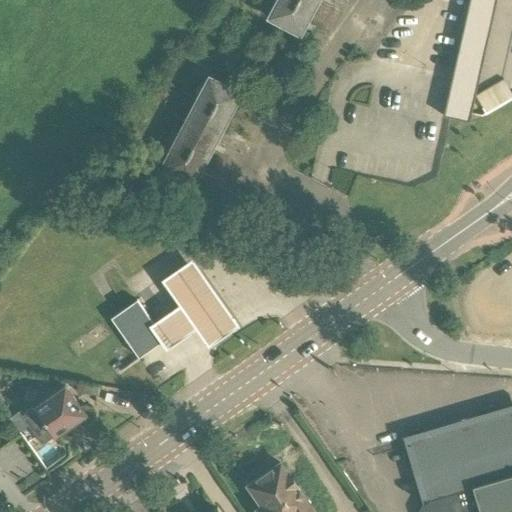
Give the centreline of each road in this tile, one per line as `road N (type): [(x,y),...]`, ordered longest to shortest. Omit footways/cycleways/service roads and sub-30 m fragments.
road 1 (secondary): [(66,511),(374,295)]
road 2 (unclassified): [(374,295),(334,206),(280,180),(271,165),(278,138),(374,0)]
road 3 (unknown): [(503,395),(331,413)]
road 4 (residential): [(385,286),(434,346),(511,360)]
road 5 (secondary): [(385,286),(496,207)]
